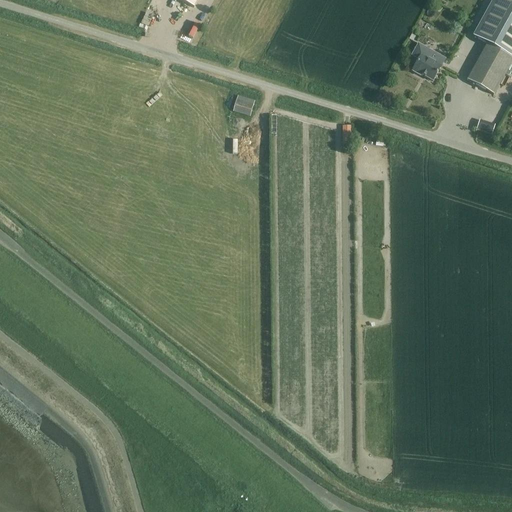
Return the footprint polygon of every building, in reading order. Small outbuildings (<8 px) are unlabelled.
[(177,0),(194,9),(198,0),(177,0)] [(511,0),(494,0),(473,38),(487,45),(467,81),(494,96),(505,76),(511,79),(511,77),(511,0)] [(427,14),(421,25),(425,27),(431,16),(427,14)] [(433,82),(441,67),(445,59),(418,44),(411,57),(418,61),(412,72),(421,77),(421,76),(433,82)] [(238,97),(233,112),(250,117),(255,103),(238,97)] [(350,146),(350,139),(350,127),(342,126),(342,139),(342,146),(350,146)]
